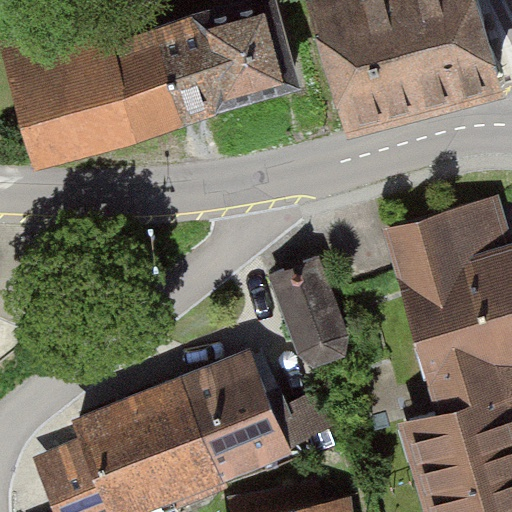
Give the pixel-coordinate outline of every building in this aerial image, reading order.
[(91,9),(0,35),(0,74),(25,158),(286,81),(262,0),(231,0),(100,39),(91,9)] [(459,0),(292,0),(329,132),(484,89),(459,0)] [(511,511),(511,204),(507,188),(374,228),(428,407),(396,416),(425,511),(511,511)] [(322,246),(272,265),(301,343),(318,354),(348,343),(351,322),(322,246)] [(278,452),(242,353),(147,388),(184,487),(278,452)] [(114,511),(184,487),(147,388),(62,419),(72,447),(39,459),(58,511),(114,511)] [(320,390),(274,407),(288,444),(334,427),(320,390)] [(350,511),(349,496),(229,511),(350,511)]
